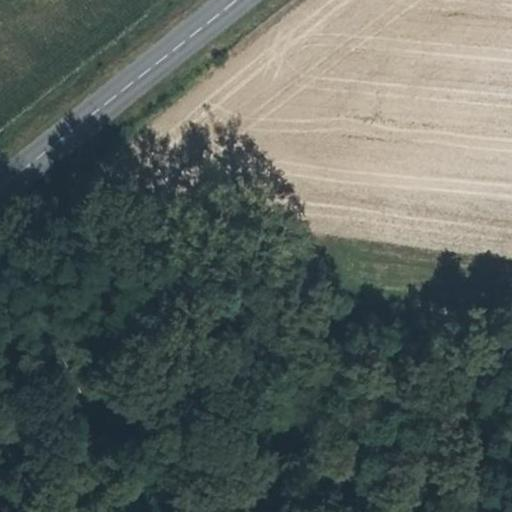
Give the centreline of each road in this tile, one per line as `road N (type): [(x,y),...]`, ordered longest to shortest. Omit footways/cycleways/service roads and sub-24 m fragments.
road 1 (track): [(0,408),(112,405),(266,511)]
road 2 (secondary): [(0,177),(226,0)]
